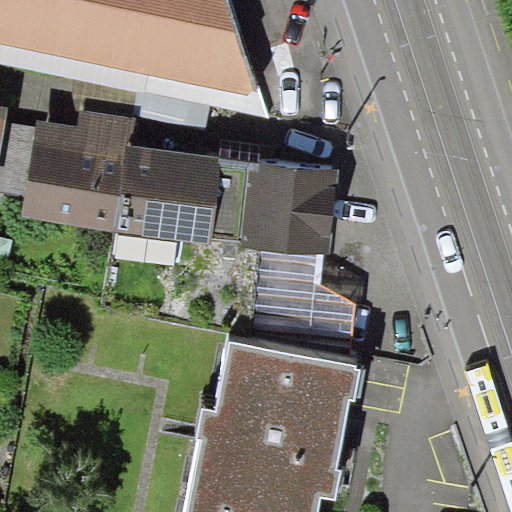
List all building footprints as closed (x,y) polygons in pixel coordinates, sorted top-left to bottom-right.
[(0,0),(0,43),(262,97),(230,0),(0,0)] [(22,206),(111,221),(124,147),(129,118),(81,110),(75,147),(33,140),(22,206)] [(326,170),(124,147),(111,221),(255,238),(314,244),(317,245),(326,170)] [(246,335),(255,238),(111,221),(95,305),(223,331),(246,335)] [(255,238),(246,335),(342,354),(348,302),(310,280),(314,244),(255,238)] [(223,331),(204,430),(195,429),(178,511),(308,511),(320,453),(330,455),(350,355),(342,354),(246,335),(223,331)]
